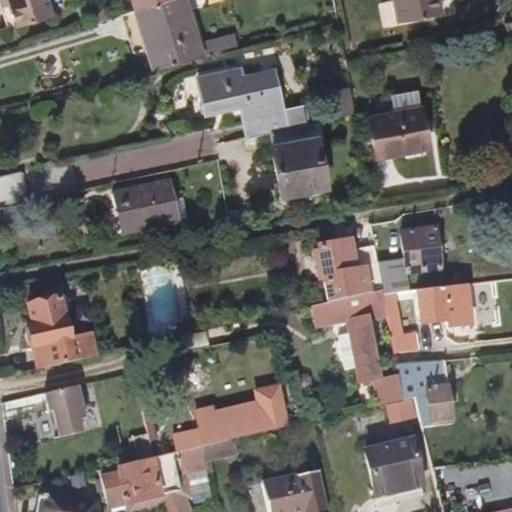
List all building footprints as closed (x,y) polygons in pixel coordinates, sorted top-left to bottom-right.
[(51,19),(45,0),(4,0),(14,30),(51,19)] [(167,0),(132,0),(136,10),(167,0)] [(198,45),(184,0),(167,0),(136,10),(135,10),(154,69),(201,55),(198,45)] [(442,16),(438,0),(391,0),(397,26),(442,16)] [(201,55),(236,44),(233,34),(198,45),(201,55)] [(283,113),(274,73),(243,80),(241,72),(200,81),(208,115),(241,108),(248,140),(269,136),(307,127),(303,109),(283,113)] [(393,119),(367,123),(374,164),(426,155),(417,100),(390,105),(393,119)] [(269,136),(279,198),(326,190),(316,125),(307,127),(269,136)] [(175,182),(115,195),(119,211),(107,214),(112,239),(190,222),(185,200),(179,201),(175,182)] [(250,225),(249,216),(234,219),(235,227),(250,225)] [(440,271),(433,230),(398,236),(406,277),(440,271)] [(374,266),(371,250),(349,254),(347,244),(316,250),(327,304),(378,292),(374,266)] [(406,295),(400,262),(374,266),(378,292),(380,298),(392,297),(406,295)] [(178,317),(166,269),(143,275),(155,323),(178,317)] [(444,323),(440,291),(414,294),(419,326),(444,323)] [(380,298),(378,292),(327,304),(310,308),(314,327),(345,321),(348,331),(354,364),(358,384),(372,381),(378,407),(393,404),(399,403),(394,374),(378,377),(367,321),(383,317),(380,298)] [(95,358),(88,332),(68,337),(58,297),(24,305),(29,326),(25,327),(26,330),(23,331),(33,372),(95,358)] [(400,340),(392,297),(380,298),(383,317),(390,355),(415,352),(413,338),(400,340)] [(354,364),(348,331),(335,334),(341,367),(354,364)] [(450,420),(443,364),(393,371),(394,374),(399,403),(412,400),(416,414),(420,429),(437,426),(437,421),(450,420)] [(154,399),(149,375),(129,379),(135,403),(154,399)] [(80,421),(73,388),(39,396),(43,416),(48,415),(53,440),(76,435),(73,422),(80,421)] [(283,429),(274,388),(249,394),(252,407),(208,417),(207,412),(193,415),(198,438),(183,441),(186,451),(198,448),(232,441),(283,429)] [(416,414),(412,400),(399,403),(393,404),(396,419),(416,414)] [(148,460),(142,436),(126,440),(131,464),(148,460)] [(235,455),(232,441),(198,448),(199,452),(202,463),(235,455)] [(420,487),(409,441),(362,452),(373,498),(420,487)] [(112,476),(97,480),(104,511),(208,488),(202,463),(199,452),(111,472),(112,476)] [(322,511),(313,472),(256,486),(262,511),(322,511)] [(376,508),(423,497),(420,487),(373,498),(376,508)] [(166,511),(211,502),(208,488),(104,511),(166,511)] [(91,511),(90,507),(45,496),(40,511),(91,511)]
